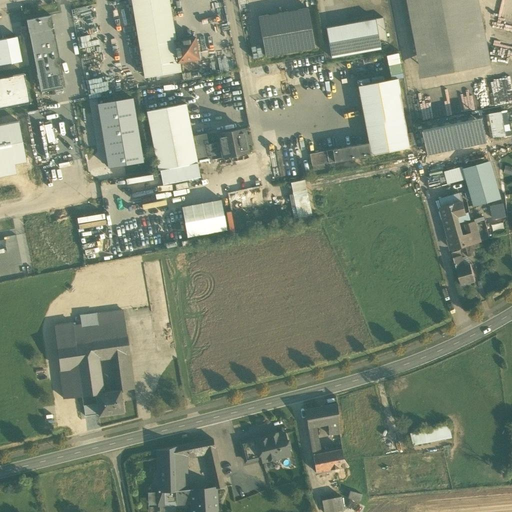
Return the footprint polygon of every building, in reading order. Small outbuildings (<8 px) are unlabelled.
[(132,0),(145,77),(179,72),(178,62),(174,41),(167,0),(132,0)] [(473,0),(399,0),(411,75),(484,63),(473,0)] [(258,17),(265,56),(314,47),(307,8),(258,17)] [(50,15),(26,20),(29,32),(53,27),(50,15)] [(383,18),(375,19),(379,43),(387,42),(383,18)] [(380,49),(379,43),(375,19),(326,28),(331,58),(380,49)] [(53,27),(29,32),(41,91),(65,86),(53,27)] [(16,36),(0,39),(0,65),(21,61),(16,36)] [(174,41),(178,62),(198,58),(194,38),(174,41)] [(398,52),(386,54),(390,74),(401,72),(398,52)] [(378,76),(390,74),(386,54),(375,56),(378,76)] [(365,78),(378,76),(375,56),(362,59),(365,78)] [(24,73),(0,77),(0,108),(30,103),(24,73)] [(358,86),(368,143),(371,155),(410,148),(397,78),(358,86)] [(132,98),(97,104),(108,167),(142,161),(132,98)] [(146,111),(158,170),(160,170),(197,162),(192,137),(186,104),(146,111)] [(501,111),(488,113),(492,138),(505,136),(501,111)] [(506,111),(501,111),(505,136),(510,135),(506,111)] [(423,131),(428,155),(488,142),(482,118),(423,131)] [(18,121),(0,124),(0,166),(14,164),(26,161),(18,121)] [(221,146),(223,157),(247,153),(246,145),(244,136),(242,129),(218,134),(221,146)] [(192,137),(197,162),(211,160),(208,144),(206,134),(192,137)] [(211,160),(223,157),(221,146),(218,146),(217,142),(208,144),(211,160)] [(328,163),(371,155),(368,143),(326,151),(328,163)] [(328,163),(326,151),(309,154),(312,166),(328,163)] [(197,162),(160,170),(163,184),(200,177),(197,162)] [(465,169),(475,204),(499,197),(489,163),(465,169)] [(0,176),(16,173),(14,164),(0,166),(0,176)] [(511,167),(505,165),(503,173),(511,175),(511,167)] [(462,168),(444,172),(447,183),(465,179),(462,168)] [(427,177),(430,188),(447,184),(447,183),(444,172),(427,177)] [(311,215),(304,180),(290,182),(297,218),(311,215)] [(438,198),(441,208),(463,202),(460,192),(438,198)] [(221,199),(181,206),(187,237),(226,230),(221,199)] [(448,240),(451,249),(465,245),(472,243),(477,242),(480,241),(475,222),(465,225),(468,235),(462,236),(459,223),(457,215),(466,213),(463,202),(441,208),(450,240),(448,240)] [(503,203),(490,206),(492,219),(506,216),(503,203)] [(457,215),(459,223),(468,221),(466,213),(457,215)] [(465,245),(468,257),(475,256),(473,249),(478,248),(477,242),(472,243),(465,245)] [(470,265),(468,257),(459,259),(461,267),(468,265),(470,265)] [(451,260),(458,286),(472,283),(468,265),(461,267),(459,259),(459,258),(451,260)] [(123,310),(96,314),(99,337),(126,334),(123,310)] [(63,398),(81,396),(95,394),(95,393),(101,392),(97,358),(111,356),(129,354),(127,334),(126,334),(99,337),(96,314),(80,316),(81,325),(73,326),(72,323),(54,326),(63,398)] [(129,354),(111,356),(116,390),(120,389),(121,389),(120,379),(133,377),(129,354)] [(121,389),(121,390),(134,388),(133,377),(120,379),(121,389)] [(98,414),(98,415),(123,412),(120,389),(116,390),(101,392),(95,393),(95,394),(97,403),(98,414)] [(97,403),(95,394),(81,396),(83,405),(90,404),(97,403)] [(337,404),(324,406),(327,425),(328,425),(329,435),(340,434),(337,404)] [(320,426),(327,425),(324,406),(317,407),(320,426)] [(316,427),(320,426),(317,407),(304,409),(307,428),(316,427)] [(321,453),(316,427),(307,428),(312,455),(321,453)] [(424,432),(426,443),(444,439),(442,428),(424,432)] [(410,435),(412,446),(426,443),(424,432),(410,435)] [(262,457),(263,462),(290,455),(288,447),(289,447),(287,440),(286,440),(284,433),(277,434),(276,433),(268,435),(269,436),(258,439),(257,439),(262,457)] [(213,439),(177,446),(178,454),(185,457),(207,454),(213,480),(222,479),(213,439)] [(241,443),(245,461),(262,457),(257,439),(258,439),(257,439),(241,443)] [(185,469),(185,457),(178,454),(177,446),(156,450),(157,492),(158,505),(158,506),(159,506),(168,505),(168,504),(175,504),(181,503),(181,504),(183,504),(182,491),(186,490),(186,489),(186,477),(184,477),(184,470),(185,469)] [(312,455),(316,472),(348,466),(343,458),(342,449),(339,450),(339,447),(336,447),(337,450),(321,453),(312,455)] [(222,479),(213,480),(214,487),(215,487),(215,488),(224,487),(222,479)] [(191,504),(191,511),(216,511),(215,488),(215,487),(214,487),(190,489),(191,504)] [(182,491),(183,504),(191,504),(190,489),(186,489),(186,490),(182,491)] [(348,498),(359,501),(362,495),(350,491),(348,498)] [(148,505),(158,505),(157,492),(147,493),(148,505)] [(322,500),(323,511),(328,511),(343,509),(341,496),(322,500)]
